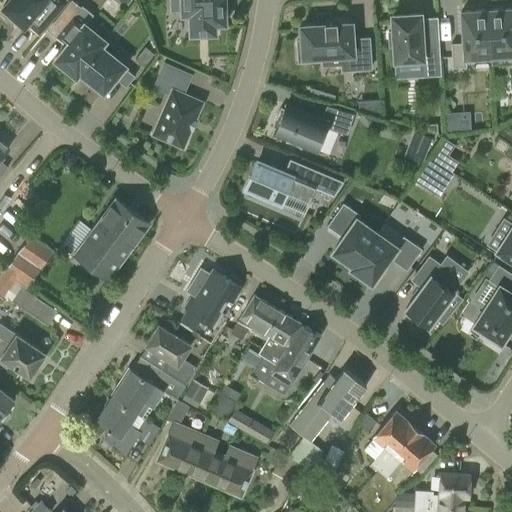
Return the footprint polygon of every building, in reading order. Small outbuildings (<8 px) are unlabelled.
[(44,23),(62,3),(59,0),(8,0),(2,7),(24,26),(34,15),(44,23)] [(225,24),(225,11),(224,0),(180,0),(181,14),(189,14),(190,34),(194,34),(194,38),(211,37),(211,33),(215,33),(215,24),(225,24)] [(55,59),(75,75),(104,40),(85,25),(93,14),(82,5),(61,31),(71,39),(55,59)] [(511,7),(487,10),(489,56),(511,54),(511,7)] [(489,56),(487,10),(461,11),(463,43),(451,44),(452,67),(466,67),(465,57),(489,56)] [(434,48),(422,49),(420,14),(392,16),(393,32),(388,32),(389,46),(394,46),(395,61),(421,59),(423,76),(436,75),(434,48)] [(369,38),(352,39),(351,23),(336,24),(335,22),(324,22),(325,25),(301,26),(302,40),(297,40),(298,62),(322,60),(321,55),(341,54),(342,70),(370,68),(369,38)] [(100,46),(105,41),(104,40),(75,75),(76,76),(79,72),(89,80),(87,83),(98,92),(101,89),(103,91),(114,78),(126,87),(135,76),(123,67),(124,66),(100,46)] [(154,54),(145,46),(135,59),(144,67),(154,54)] [(192,130),(193,128),(197,120),(195,119),(202,102),(181,92),(183,87),(185,88),(191,75),(164,63),(158,76),(174,83),(152,134),(182,147),(190,130),(192,130)] [(381,117),(380,99),(358,100),(358,110),(381,117)] [(325,127),(347,134),(353,113),(326,105),(321,119),(286,104),(284,109),(281,108),(282,107),(280,107),(277,112),(275,116),(273,121),(272,127),(273,127),(276,128),(274,132),(287,138),(286,141),(285,141),(286,142),(289,142),(292,142),(295,144),(298,146),(300,148),(301,148),(301,147),(302,144),(315,150),(325,127)] [(470,128),(470,111),(444,112),(445,128),(470,128)] [(0,160),(0,156),(8,147),(0,140),(0,133),(1,132),(0,130),(0,175),(7,167),(0,160)] [(421,163),(432,137),(414,130),(403,155),(421,163)] [(453,173),(430,158),(415,181),(423,187),(430,177),(445,186),(453,173)] [(246,187),(272,198),(304,212),(314,188),(333,196),(334,195),(333,195),(339,181),(342,182),(343,181),(289,159),(283,173),(256,162),(246,187)] [(115,197),(74,253),(108,278),(149,223),(115,197)] [(350,268),(351,268),(376,233),(357,219),(360,215),(343,203),(326,226),(343,237),(333,252),(352,266),(350,268)] [(511,223),(495,250),(511,260),(511,223)] [(371,283),(389,258),(407,270),(422,249),(403,235),(395,246),(376,233),(351,268),(371,283)] [(0,296),(1,298),(15,277),(28,286),(52,249),(30,235),(0,274),(0,296)] [(452,292),(460,282),(439,266),(440,265),(429,257),(412,279),(422,287),(420,289),(420,288),(418,290),(419,290),(416,293),(415,295),(405,308),(408,310),(405,313),(417,322),(419,319),(428,325),(434,318),(441,323),(460,297),(452,292)] [(511,292),(509,291),(511,286),(511,272),(498,264),(488,279),(498,286),(473,325),(500,342),(511,324),(511,292)] [(186,290),(196,296),(181,319),(194,327),(201,316),(212,322),(220,309),(225,312),(241,286),(212,269),(209,273),(200,267),(186,290)] [(28,286),(15,277),(1,298),(2,298),(4,295),(48,325),(57,311),(25,290),(28,286)] [(278,309),(254,294),(230,332),(241,340),(249,328),(261,336),(278,309)] [(285,350),(302,323),(278,309),(261,336),(284,349),(285,350)] [(44,353),(10,330),(4,325),(0,322),(0,356),(28,376),(44,353)] [(285,350),(276,365),(262,357),(250,375),(283,395),(320,335),(302,323),(285,350)] [(181,357),(189,344),(158,324),(145,344),(169,359),(163,369),(186,384),(197,367),(181,357)] [(129,368),(111,397),(158,428),(158,427),(144,418),(161,391),(173,399),(174,396),(176,397),(183,386),(181,385),(183,384),(159,369),(151,382),(129,368)] [(290,425),(304,435),(288,456),(309,468),(311,465),(319,472),(326,462),(317,455),(321,449),(310,441),(333,412),(340,417),(366,385),(344,368),(330,386),(324,381),(290,425)] [(193,379),(185,394),(198,401),(206,386),(193,379)] [(0,417),(14,400),(0,388),(0,417)] [(220,391),(210,410),(227,419),(237,400),(220,391)] [(148,443),(158,428),(111,397),(96,420),(106,427),(103,433),(126,454),(138,436),(148,443)] [(173,423),(158,458),(181,468),(201,432),(180,423),(189,407),(177,399),(166,419),(173,423)] [(253,420),(234,409),(227,422),(246,432),(253,420)] [(395,411),(374,436),(386,446),(360,475),(366,480),(413,426),(395,411)] [(366,412),(360,423),(368,430),(376,421),(366,412)] [(226,423),(223,432),(233,436),(236,427),(226,423)] [(434,444),(413,426),(366,480),(369,483),(366,487),(373,492),(402,459),(412,468),(434,444)] [(203,435),(203,433),(201,432),(181,468),(212,482),(223,456),(212,451),(217,441),(203,435)] [(241,452),(236,462),(223,456),(212,482),(239,494),(255,458),(241,452)] [(309,469),(309,468),(288,456),(282,453),(272,473),(295,484),(304,466),(309,469)] [(414,490),(414,494),(414,504),(439,505),(464,506),(464,497),(468,497),(470,474),(441,472),(439,494),(433,494),(433,490),(414,490)] [(414,504),(414,494),(394,493),(394,508),(413,509),(414,504)] [(28,511),(51,511),(52,511),(40,500),(28,511)]
